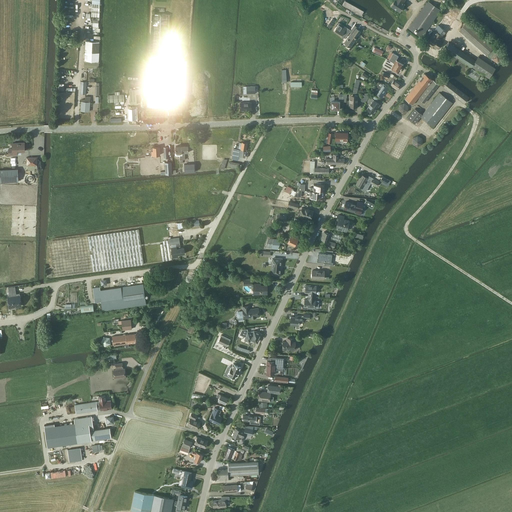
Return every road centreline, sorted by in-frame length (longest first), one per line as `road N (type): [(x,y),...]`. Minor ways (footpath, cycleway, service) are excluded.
road 1 (residential): [(199,511),(247,380),(373,126)]
road 2 (residential): [(40,128),(342,118),(373,126)]
road 3 (track): [(475,115),(458,159),(406,232),(511,303)]
